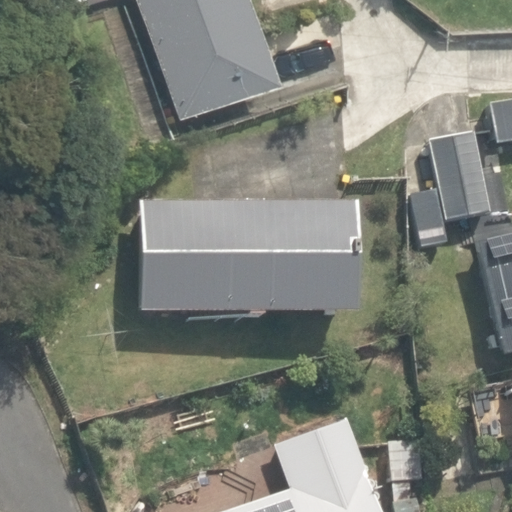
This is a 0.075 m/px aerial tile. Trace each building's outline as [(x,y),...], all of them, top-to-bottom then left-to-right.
[(86,0),(128,0),(164,110),(264,78),(238,0),(37,0),(42,14),(86,0)] [(511,108),(482,112),(487,140),(511,136),(511,108)] [(421,143),(437,225),(476,217),(460,135),(421,143)] [(238,320),(249,321),(250,317),(343,318),(344,208),(130,206),(129,317),(238,317),(238,320)] [(511,376),(502,379),(511,420),(511,376)] [(226,511),(368,511),(337,422),(266,447),(282,493),(226,511)]
